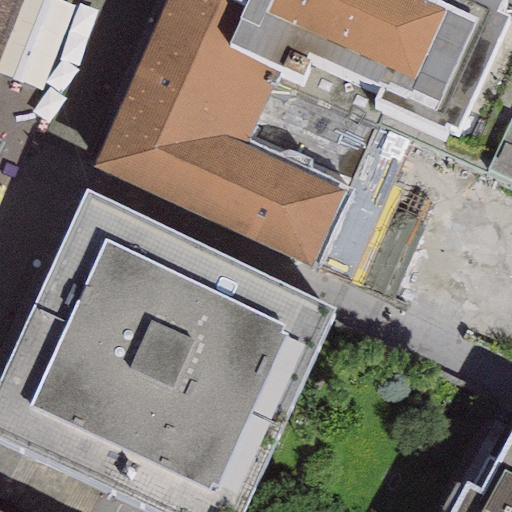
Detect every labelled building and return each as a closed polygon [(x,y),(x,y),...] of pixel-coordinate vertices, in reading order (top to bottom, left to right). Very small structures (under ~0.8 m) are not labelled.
[(0,0),(0,70),(26,0),(0,0)] [(200,0),(171,0),(91,175),(309,274),(343,199),(244,154),(272,92),(277,83),(228,61),(246,21),(200,0)] [(511,66),(511,15),(480,0),(428,0),(426,7),(410,0),(200,0),(246,21),(228,61),(277,83),(272,92),(376,135),(381,119),(471,158),(511,66)] [(511,0),(410,0),(426,7),(428,0),(480,0),(511,15),(511,66),(471,158),(462,173),(511,193),(511,0)] [(0,372),(0,465),(98,511),(260,511),(352,320),(85,194),(0,372)] [(511,511),(511,440),(478,502),(468,497),(459,511),(511,511)]
